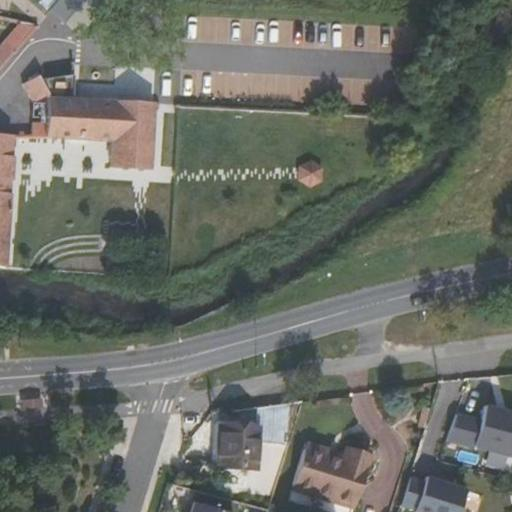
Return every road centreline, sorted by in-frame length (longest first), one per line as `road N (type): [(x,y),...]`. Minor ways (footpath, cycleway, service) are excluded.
road 1 (secondary): [(511,274),(171,365)]
road 2 (secondary): [(171,365),(0,379)]
road 3 (residential): [(171,365),(128,511)]
